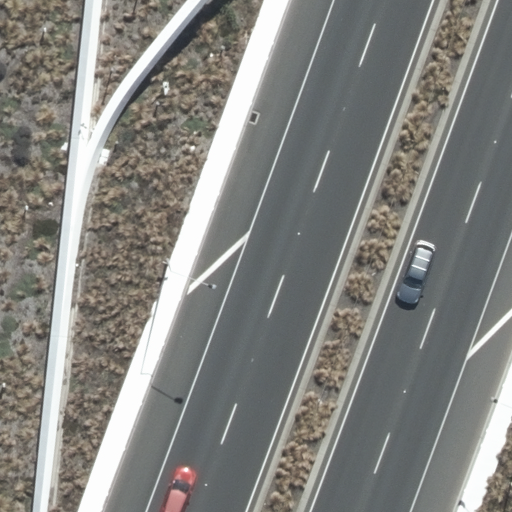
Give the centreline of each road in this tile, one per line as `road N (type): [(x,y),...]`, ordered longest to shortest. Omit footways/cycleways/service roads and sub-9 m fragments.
road 1 (trunk): [(187,511),(379,0)]
road 2 (trunk): [(511,100),(360,511)]
